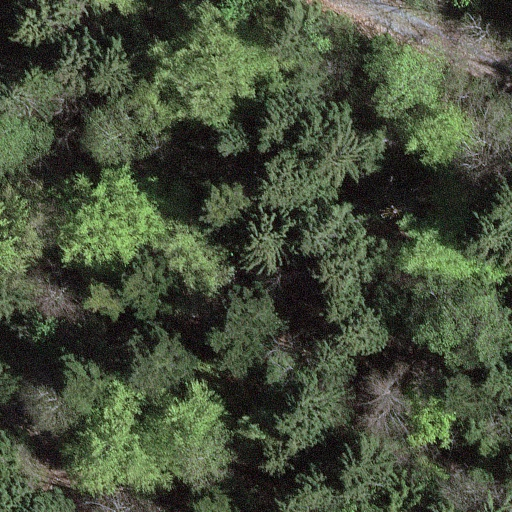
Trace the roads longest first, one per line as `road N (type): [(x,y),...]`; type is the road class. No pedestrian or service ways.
road 1 (track): [(0,388),(65,459),(91,511)]
road 2 (track): [(511,85),(399,0)]
